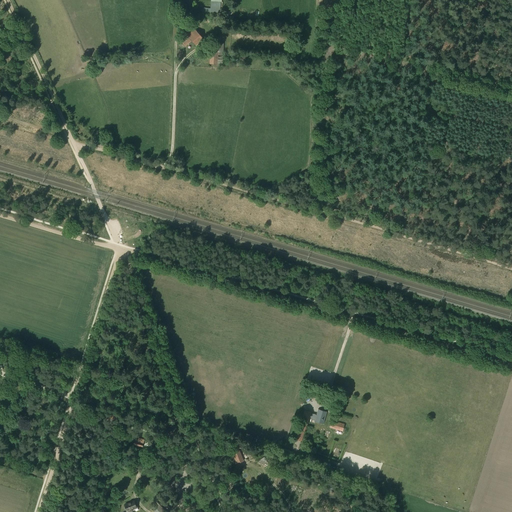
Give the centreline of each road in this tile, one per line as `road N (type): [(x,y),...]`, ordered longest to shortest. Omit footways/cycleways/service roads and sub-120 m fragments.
road 1 (track): [(511,364),(126,252)]
road 2 (track): [(126,252),(225,511)]
road 3 (track): [(120,250),(38,511)]
road 4 (track): [(309,208),(74,145)]
road 5 (track): [(511,268),(309,208)]
road 6 (track): [(327,46),(511,90)]
road 7 (track): [(309,208),(321,178),(327,46)]
road 8 (track): [(7,0),(74,145)]
road 9 (track): [(175,41),(171,150),(159,167)]
road 10 (track): [(120,250),(0,215)]
